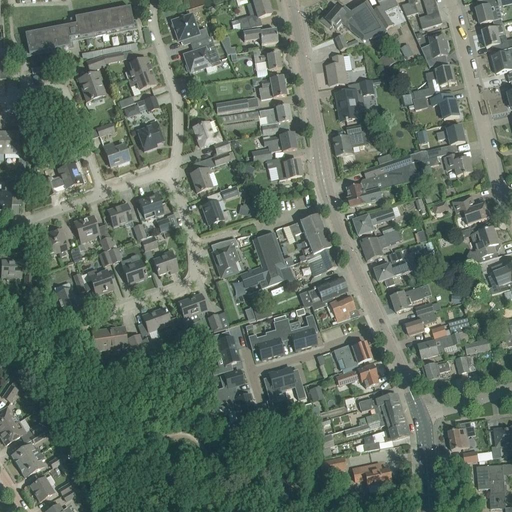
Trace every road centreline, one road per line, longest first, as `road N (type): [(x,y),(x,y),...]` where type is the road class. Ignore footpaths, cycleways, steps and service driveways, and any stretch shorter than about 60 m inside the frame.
road 1 (tertiary): [(381,329),(326,189),(290,0)]
road 2 (residential): [(511,219),(491,173),(450,0)]
road 3 (residential): [(89,320),(185,286),(193,276),(173,170)]
road 4 (residential): [(102,196),(63,86),(7,101)]
road 5 (residential): [(173,170),(179,108),(152,0)]
road 6 (residential): [(381,329),(251,372)]
